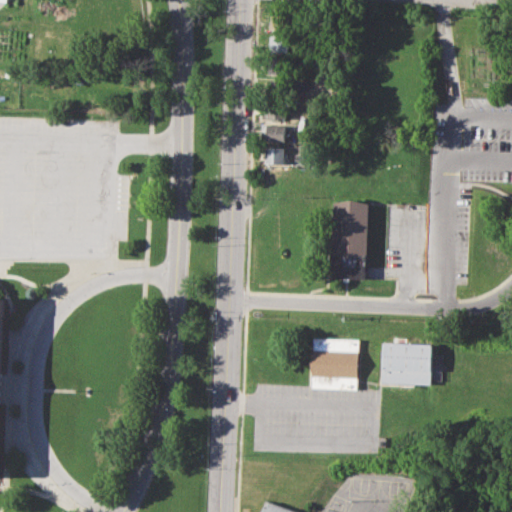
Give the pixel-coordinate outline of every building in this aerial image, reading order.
[(270,29),(280,29),(281,15),(271,15),(270,29)] [(272,35),(290,36),(290,53),(271,52),(272,35)] [(269,58),(290,58),(289,74),(268,73),(269,58)] [(261,101),(285,102),(285,118),(260,117),(261,101)] [(262,124),(286,125),(285,142),(261,140),(262,124)] [(261,147),(285,148),(284,165),(260,163),(261,147)] [(333,201),(331,252),(367,254),(369,203),(333,201)] [(312,336),(358,338),(356,388),(309,386),(312,336)] [(383,341),(433,343),(431,384),(381,381),(383,341)] [(261,511),(266,499),(300,511),(261,511)]
